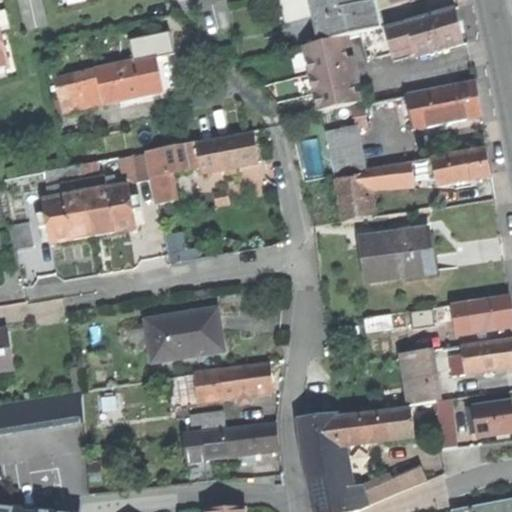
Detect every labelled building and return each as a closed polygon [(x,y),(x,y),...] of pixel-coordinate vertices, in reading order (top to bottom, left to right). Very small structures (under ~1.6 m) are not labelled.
[(343,38),(361,34),(383,27),(380,15),(377,3),(360,6),(358,0),(282,0),(287,22),(314,15),(321,43),(343,38)] [(365,62),(414,49),(417,58),(463,44),(460,27),(455,11),(407,25),(406,23),(383,27),(361,34),(365,62)] [(0,70),(9,68),(0,33),(0,70)] [(319,111),(358,105),(343,38),(321,43),(305,47),(319,111)] [(95,71),(53,82),(58,101),(99,90),(102,107),(162,95),(159,78),(155,59),(95,71)] [(476,83),(407,96),(414,131),(482,118),(479,98),(476,83)] [(365,106),(354,108),(357,128),(369,126),(365,106)] [(337,175),(365,169),(357,128),(329,133),(337,175)] [(254,134),(198,145),(202,168),(203,174),(223,171),(260,164),(254,134)] [(170,174),(202,168),(198,145),(198,144),(148,153),(158,205),(175,202),(170,174)] [(486,150),(433,160),(437,187),(491,177),(488,162),(486,150)] [(146,157),(134,159),(138,184),(150,182),(146,157)] [(124,186),(138,184),(134,159),(120,161),(124,186)] [(433,160),(412,164),(415,185),(437,187),(433,160)] [(101,179),(99,164),(81,167),(83,182),(101,179)] [(366,176),(368,189),(415,185),(412,164),(365,172),(366,176)] [(44,173),(47,188),(62,185),(83,182),(81,167),(44,173)] [(368,189),(366,176),(337,181),(343,223),(373,218),(368,189)] [(115,233),(108,190),(106,178),(101,179),(83,182),(92,237),(115,233)] [(44,202),(46,214),(48,226),(51,244),(92,237),(83,182),(62,185),(65,198),(49,201),(44,202)] [(65,198),(62,185),(47,188),(49,201),(65,198)] [(129,187),(108,190),(115,233),(136,229),(133,211),(131,199),(129,187)] [(227,192),(213,194),(215,207),(230,204),(227,192)] [(131,199),(133,211),(138,210),(141,209),(139,197),(131,199)] [(43,227),(48,226),(46,214),(38,215),(40,227),(43,227)] [(29,224),(13,227),(18,251),(33,248),(29,224)] [(361,240),(367,282),(434,273),(431,251),(429,231),(361,240)] [(184,234),(165,237),(169,263),(201,259),(200,249),(186,251),(184,234)] [(471,314),(473,334),(511,328),(511,315),(510,298),(470,303),(471,314)] [(433,310),(410,313),(413,330),(435,327),(433,310)] [(153,363),(224,352),(221,330),(218,313),(169,320),(169,318),(147,321),(153,363)] [(458,336),(473,334),(471,314),(456,316),(458,336)] [(0,370),(10,369),(6,342),(3,330),(0,330),(0,370)] [(464,363),(466,375),(511,369),(511,340),(462,347),(464,363)] [(410,407),(438,404),(430,351),(403,355),(410,407)] [(454,377),(466,375),(464,363),(452,365),(454,377)] [(238,398),(251,396),(266,394),(274,393),(270,365),(195,375),(199,403),(238,398)] [(173,407),(199,403),(195,375),(169,379),(173,407)] [(80,394),(0,406),(0,435),(85,423),(80,394)] [(251,403),(251,396),(238,398),(239,404),(251,403)] [(452,402),(438,404),(443,449),(457,448),(452,402)] [(498,435),(510,433),(511,433),(511,402),(474,408),(478,438),(498,435)] [(412,411),(342,420),(346,445),(414,438),(412,411)] [(194,433),(225,428),(223,412),(192,416),(194,433)] [(346,445),(342,420),(339,420),(338,415),(300,420),(302,449),(313,504),(315,511),(354,511),(359,511),(355,489),(346,445)] [(225,431),(228,458),(249,455),(279,452),(276,425),(225,431)] [(229,462),(228,458),(225,431),(184,436),(188,467),(229,462)] [(421,470),(364,493),(368,507),(426,482),(423,475),(421,470)] [(359,511),(368,507),(364,493),(364,487),(355,489),(359,511)] [(452,511),(511,511),(511,500),(452,511)]
